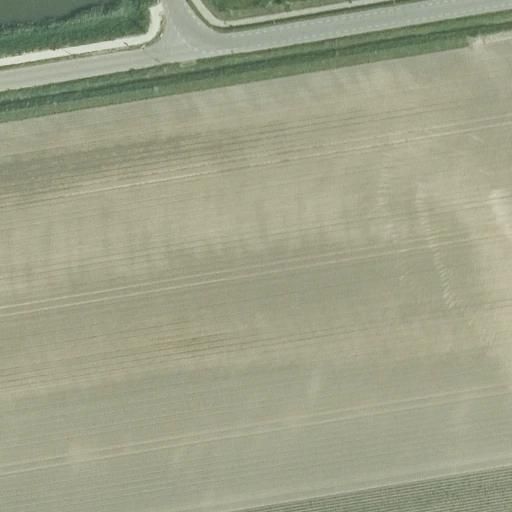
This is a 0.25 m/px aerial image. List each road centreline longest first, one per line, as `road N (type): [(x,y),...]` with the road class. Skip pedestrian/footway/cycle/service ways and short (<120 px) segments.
road 1 (unclassified): [(183,51),(498,0)]
road 2 (unclassified): [(0,82),(183,51)]
